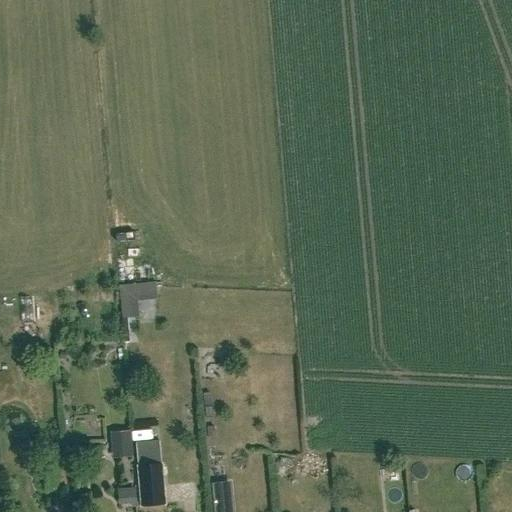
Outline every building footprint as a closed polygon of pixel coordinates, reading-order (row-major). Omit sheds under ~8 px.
[(199,401),(188,403),(192,428),(203,426),(199,401)] [(130,430),(110,432),(112,458),(132,457),(131,441),(130,430)] [(143,444),(143,462),(160,462),(160,444),(143,444)] [(164,504),(161,464),(137,466),(140,506),(164,504)] [(233,511),(231,481),(213,483),(215,511),(233,511)] [(138,489),(122,490),(122,502),(138,501),(138,489)]
